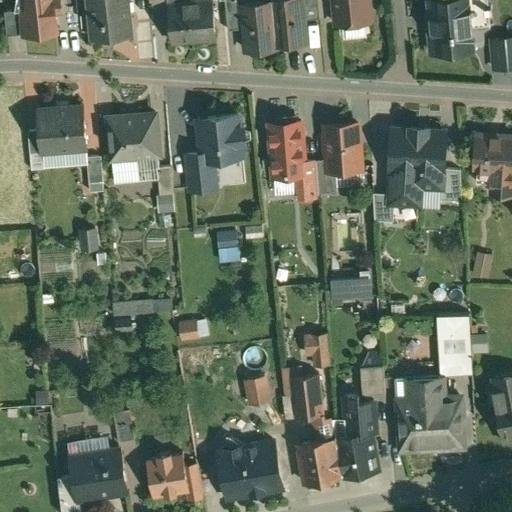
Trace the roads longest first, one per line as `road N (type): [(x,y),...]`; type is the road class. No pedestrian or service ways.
road 1 (residential): [(409,96),(0,73)]
road 2 (residential): [(511,479),(346,511)]
